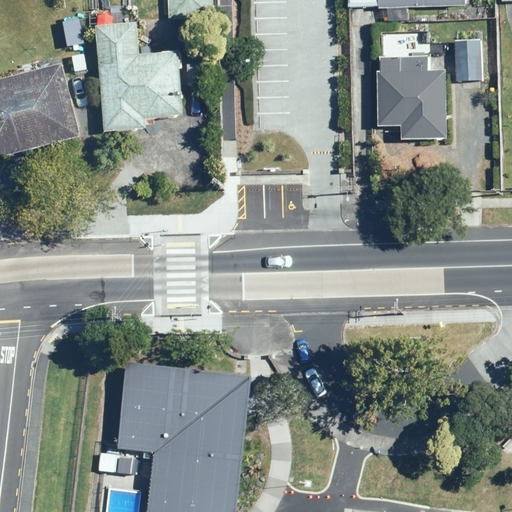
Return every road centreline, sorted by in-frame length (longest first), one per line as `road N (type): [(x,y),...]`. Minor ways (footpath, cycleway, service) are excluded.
road 1 (tertiary): [(24,283),(511,264)]
road 2 (residential): [(0,480),(24,283)]
